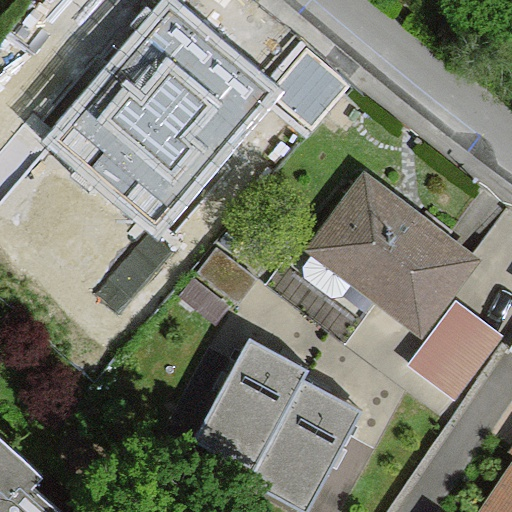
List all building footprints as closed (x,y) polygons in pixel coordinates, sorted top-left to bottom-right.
[(271,82),(174,0),(166,0),(46,142),(147,227),(271,82)] [(368,182),(318,248),(423,327),(473,261),(368,182)] [(415,356),(468,392),(511,326),(511,324),(460,289),(415,356)] [(310,370),(253,337),(192,441),(249,474),(310,370)] [(306,511),(364,412),(307,379),(247,483),(296,511),(306,511)] [(45,473),(0,433),(0,511),(10,511),(11,511),(88,511),(82,506),(76,511),(66,511),(35,484),(45,473)] [(511,511),(511,475),(487,511),(511,511)] [(190,477),(177,491),(202,511),(208,511),(219,500),(190,477)] [(152,511),(128,488),(111,508),(115,511),(152,511)]
